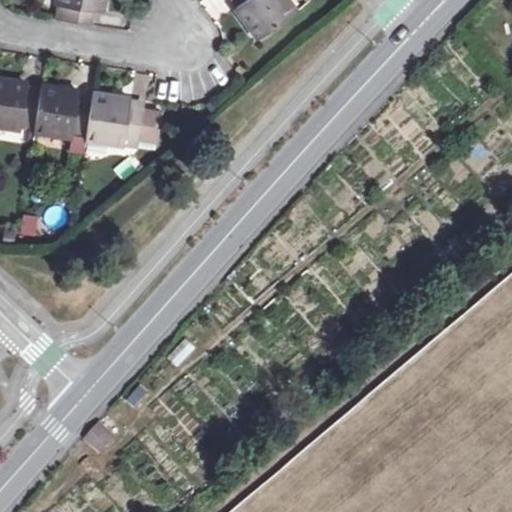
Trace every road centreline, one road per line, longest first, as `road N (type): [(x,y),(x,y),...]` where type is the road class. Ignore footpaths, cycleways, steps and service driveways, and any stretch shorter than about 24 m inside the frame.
road 1 (secondary): [(87,394),(445,0)]
road 2 (residential): [(0,37),(209,60)]
road 3 (secondary): [(0,492),(87,394)]
